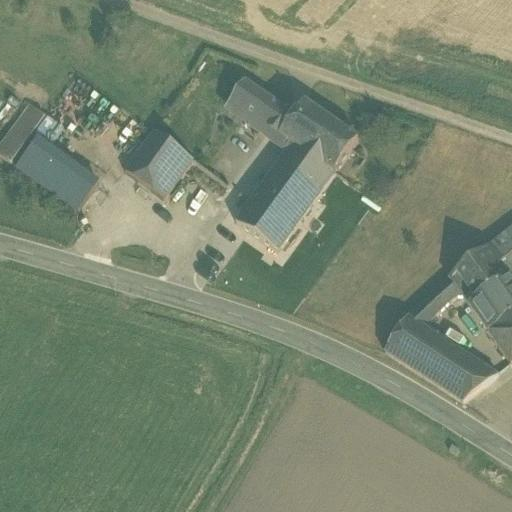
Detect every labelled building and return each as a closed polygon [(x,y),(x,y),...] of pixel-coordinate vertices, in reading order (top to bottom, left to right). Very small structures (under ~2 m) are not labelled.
[(295,118),(244,83),(243,84),(243,85),(229,104),(247,116),(280,139),(295,118)] [(359,141),(305,104),(295,118),(280,139),(293,149),(333,178),(349,156),(348,155),(359,141)] [(32,108),(0,152),(0,156),(12,165),(46,118),(32,108)] [(194,161),(155,133),(126,173),(165,201),(194,161)] [(100,185),(39,141),(18,170),(79,214),(100,185)] [(250,207),(236,226),(275,255),(289,236),(290,237),(333,178),(293,149),(269,182),(261,192),(250,207)] [(269,182),(259,174),(251,185),(261,192),(269,182)] [(251,185),(240,200),(250,207),(261,192),(251,185)] [(511,231),(492,248),(491,247),(488,250),(503,271),(511,284),(511,231)] [(488,250),(449,282),(459,296),(462,300),(503,271),(488,250)] [(511,284),(503,271),(462,300),(488,338),(511,320),(511,284)] [(499,380),(422,330),(459,296),(449,282),(408,321),(385,356),(463,408),(499,380)] [(511,320),(488,338),(511,370),(511,369),(511,320)]
